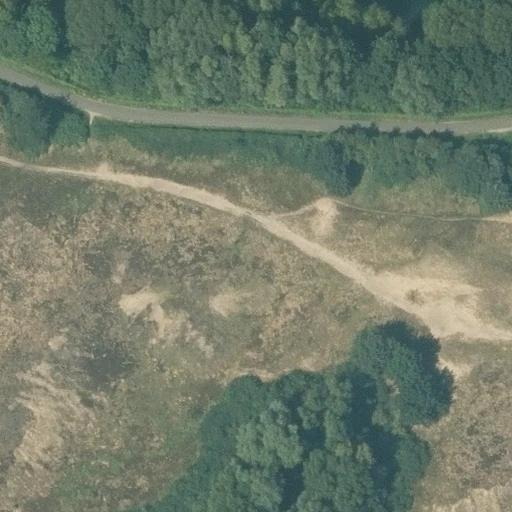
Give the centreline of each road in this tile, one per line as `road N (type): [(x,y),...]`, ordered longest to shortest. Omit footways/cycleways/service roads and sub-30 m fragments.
road 1 (track): [(0,150),(184,185),(402,279),(511,282)]
road 2 (track): [(273,217),(511,215)]
